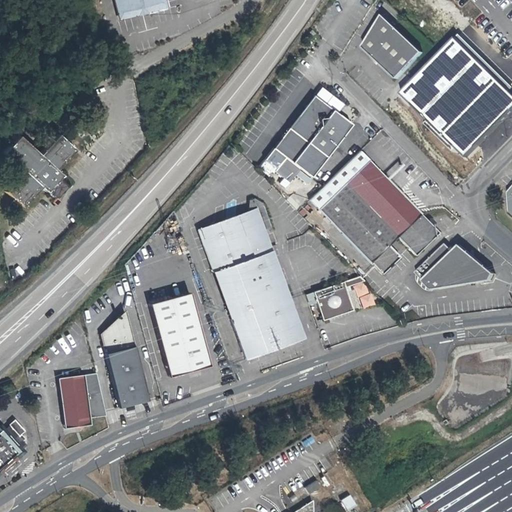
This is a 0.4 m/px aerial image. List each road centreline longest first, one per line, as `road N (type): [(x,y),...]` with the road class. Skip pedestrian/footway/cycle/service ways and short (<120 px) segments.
road 1 (primary): [(14,331),(200,138),(307,0)]
road 2 (unclassified): [(269,394),(394,347),(511,330)]
road 3 (residential): [(473,209),(378,122),(300,67)]
road 4 (unclassified): [(511,319),(411,331),(315,362)]
